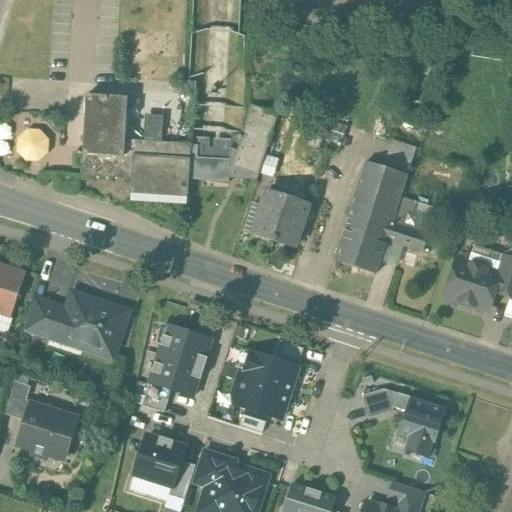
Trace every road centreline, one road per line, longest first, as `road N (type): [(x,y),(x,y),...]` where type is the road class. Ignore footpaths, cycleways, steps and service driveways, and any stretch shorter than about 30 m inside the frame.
road 1 (tertiary): [(352,314),(0,200)]
road 2 (residential): [(352,314),(308,457),(176,415)]
road 3 (tertiary): [(511,369),(352,314)]
